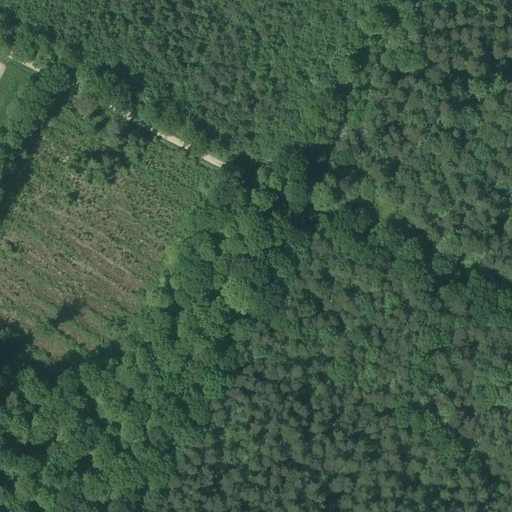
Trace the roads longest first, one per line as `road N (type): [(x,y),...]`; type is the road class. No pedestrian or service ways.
road 1 (track): [(128,511),(424,0)]
road 2 (track): [(308,195),(511,295)]
